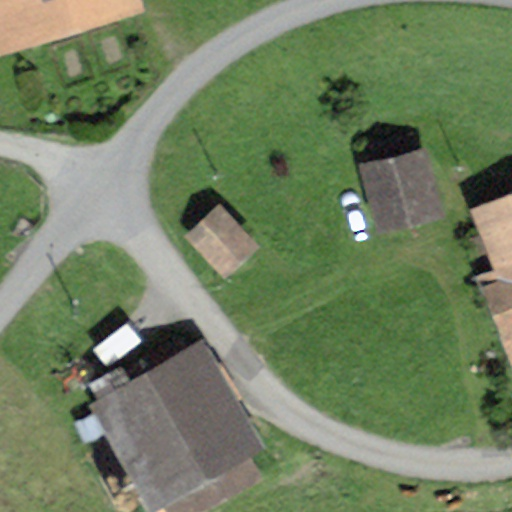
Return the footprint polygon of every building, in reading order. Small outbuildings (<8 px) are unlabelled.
[(0,0),(0,75),(149,24),(140,0),(0,0)] [(452,229),(427,156),(360,178),(384,251),(452,229)] [(511,199),(473,216),(497,274),(475,282),(511,369),(511,199)] [(230,289),(265,255),(222,210),(187,243),(230,289)] [(146,511),(184,511),(269,463),(205,352),(92,417),(146,511)]
